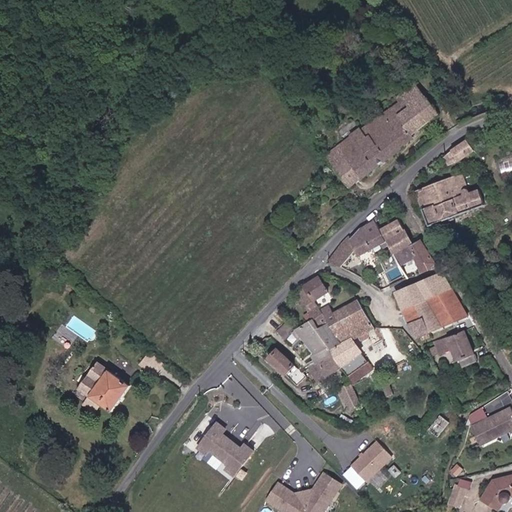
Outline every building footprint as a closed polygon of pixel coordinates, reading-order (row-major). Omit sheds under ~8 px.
[(423,97),(414,85),(400,96),(408,108),(423,97)] [(322,158),(327,164),(348,189),(361,179),(362,180),(400,149),(399,148),(412,137),(410,135),(436,114),(423,97),(408,108),(400,96),(394,100),(396,104),(359,132),(358,130),(347,138),(348,140),(324,157),(322,158)] [(457,147),(450,152),(443,158),(448,167),(459,163),(474,153),(466,141),(457,147)] [(422,191),(435,226),(489,205),(483,189),(474,193),(467,174),(422,191)] [(404,220),(386,229),(401,255),(419,244),(404,220)] [(415,278),(407,264),(401,255),(386,229),(381,221),(367,228),(356,239),(362,249),(365,255),(377,250),(396,286),(415,278)] [(348,243),(335,262),(346,267),(362,249),(356,239),(354,237),(348,243)] [(427,239),(419,244),(401,255),(407,264),(421,258),(429,272),(435,269),(442,263),(427,239)] [(434,331),(472,316),(445,272),(398,292),(414,322),(428,316),(434,331)] [(333,289),(324,275),(310,283),(310,284),(306,286),(303,290),(311,302),(319,298),(320,297),(333,289)] [(323,302),(320,297),(319,298),(311,302),(314,307),(323,302)] [(351,305),(361,322),(342,332),(349,342),(355,338),(378,326),(363,299),(351,305)] [(342,332),(361,322),(351,305),(338,312),(333,303),(326,307),(323,302),(314,307),(317,313),(313,315),(316,319),(318,318),(324,327),(335,322),(342,332)] [(419,332),(424,335),(434,331),(428,316),(414,322),(419,332)] [(341,353),(339,349),(349,342),(342,332),(335,322),(324,327),(318,318),(316,319),(302,328),(303,329),(301,331),(306,337),(309,336),(322,350),(320,351),(325,361),(341,353)] [(481,354),(470,331),(441,341),(447,354),(457,350),(462,362),(481,354)] [(349,342),(339,349),(341,353),(348,364),(353,373),(370,364),(355,338),(349,342)] [(304,366),(285,349),(277,359),(296,375),(304,366)] [(341,353),(325,361),(320,364),(318,366),(332,389),(342,384),(334,372),(348,364),(341,353)] [(136,386),(104,363),(91,381),(87,379),(82,385),(86,388),(84,392),(94,398),(97,393),(121,409),(136,386)] [(393,382),(383,384),(386,395),(395,393),(393,382)] [(364,405),(356,391),(351,383),(341,389),(353,411),(364,405)] [(504,397),(484,405),(488,414),(508,405),(504,397)] [(511,412),(509,411),(478,427),(487,445),(511,431),(511,412)] [(431,430),(441,437),(452,423),(443,415),(431,430)] [(234,478),(255,450),(244,441),(240,446),(224,433),(227,429),(217,422),(197,447),(207,455),(210,452),(227,465),(224,470),(234,478)] [(393,458),(376,440),(350,465),(367,483),(393,458)] [(324,511),(343,484),(323,471),(312,489),(295,492),(277,482),(264,500),(281,511),(324,511)] [(511,476),(500,480),(486,500),(501,511),(507,503),(510,504),(511,501),(511,476)] [(460,485),(452,504),(462,509),(471,490),(460,485)]
